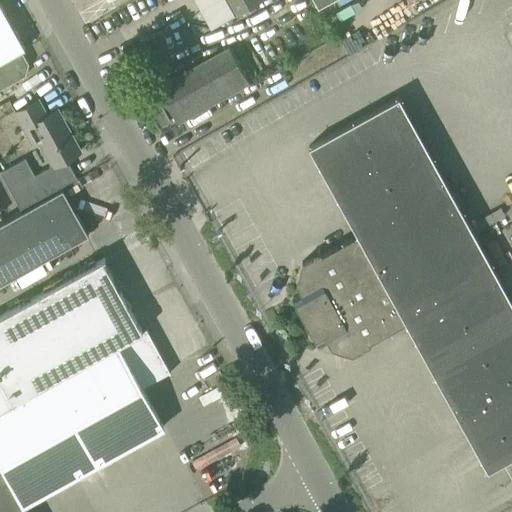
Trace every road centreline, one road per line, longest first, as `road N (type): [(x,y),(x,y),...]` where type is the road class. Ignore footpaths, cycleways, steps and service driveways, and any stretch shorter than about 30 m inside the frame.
road 1 (unclassified): [(319,471),(60,0)]
road 2 (unknown): [(212,169),(382,79),(488,83)]
road 3 (unknown): [(212,169),(318,227)]
